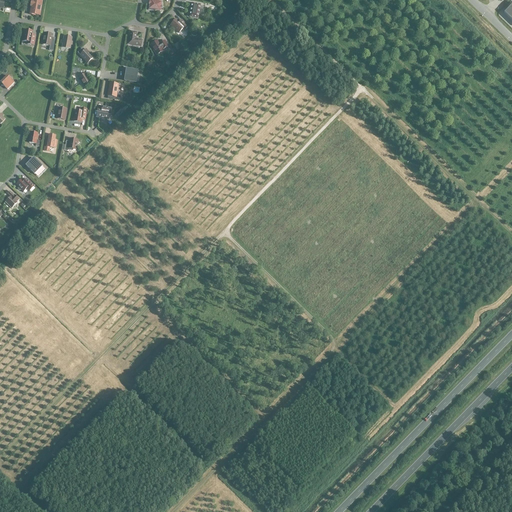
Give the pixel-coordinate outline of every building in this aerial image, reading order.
[(35,13),(40,14),(42,0),(41,0),(33,0),(31,14),(35,14),(35,13)] [(160,11),(160,10),(161,11),(162,7),(161,7),(161,4),(160,3),(160,0),(153,0),(153,2),(151,2),(151,3),(150,2),(149,5),(151,5),(150,7),(149,7),(148,10),(155,11),(155,10),(160,11)] [(198,19),(199,14),(202,15),(203,10),(200,10),(200,5),(192,4),(190,17),(198,19)] [(182,20),(179,23),(176,20),(171,26),(179,33),(182,30),(184,32),(189,27),(182,20)] [(24,37),(23,40),(23,42),(26,42),(27,42),(27,45),(34,46),(36,36),(32,35),(33,32),(25,30),(25,33),(24,37)] [(137,33),(130,32),(128,44),(141,47),(142,40),(136,39),(137,33)] [(50,51),(53,51),(54,45),(51,44),(52,35),(45,34),(43,45),(50,46),(50,51)] [(71,45),(73,45),(73,43),(71,42),(72,38),(64,37),(63,41),(62,41),(61,43),(63,44),(62,47),(70,49),(71,45)] [(168,47),(165,41),(159,44),(158,41),(151,45),(157,55),(164,51),(163,50),(168,47)] [(78,53),(80,55),(88,63),(93,58),(86,50),(82,54),(80,52),(78,53)] [(136,83),(138,72),(127,70),(125,81),(136,83)] [(91,83),(86,73),(79,77),(84,87),(91,83)] [(2,83),(4,86),(8,90),(15,83),(8,77),(2,83)] [(113,97),(112,99),(119,101),(120,96),(116,95),(118,85),(110,84),(108,96),(113,97)] [(108,114),(111,115),(112,108),(103,107),(102,110),(98,109),(96,117),(108,119),(108,114)] [(57,119),(65,120),(67,110),(59,108),(57,119)] [(75,111),(73,122),(81,123),(82,119),(86,120),(87,110),(81,109),(80,112),(75,111)] [(31,132),(29,143),(36,144),(36,147),(39,147),(40,141),(37,141),(38,134),(31,132)] [(56,137),(50,135),(49,139),(46,139),(44,151),(47,151),(48,147),(54,148),(54,144),(57,145),(57,141),(55,140),(56,137)] [(62,150),(67,151),(69,151),(73,151),(73,150),(76,150),(78,140),(70,139),(70,143),(66,143),(65,148),(62,148),(62,150)] [(27,167),(35,175),(43,167),(35,159),(27,167)] [(19,190),(20,190),(21,190),(23,192),(26,190),(27,191),(28,190),(29,191),(34,187),(27,179),(24,182),(22,180),(16,185),(19,187),(18,188),(18,189),(19,190)] [(12,198),(11,197),(5,203),(12,209),(17,203),(17,202),(19,200),(15,196),(12,198)]
